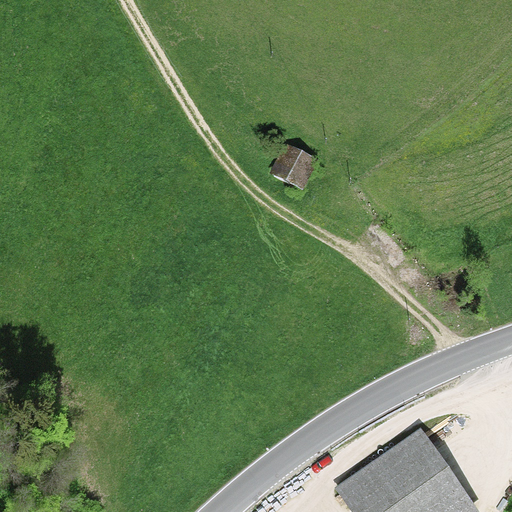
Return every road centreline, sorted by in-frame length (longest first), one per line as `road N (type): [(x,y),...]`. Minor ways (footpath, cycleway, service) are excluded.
road 1 (track): [(128,0),(230,165),(421,312),(450,360)]
road 2 (tertiary): [(217,511),(368,402),(511,335)]
road 3 (track): [(350,183),(511,51)]
